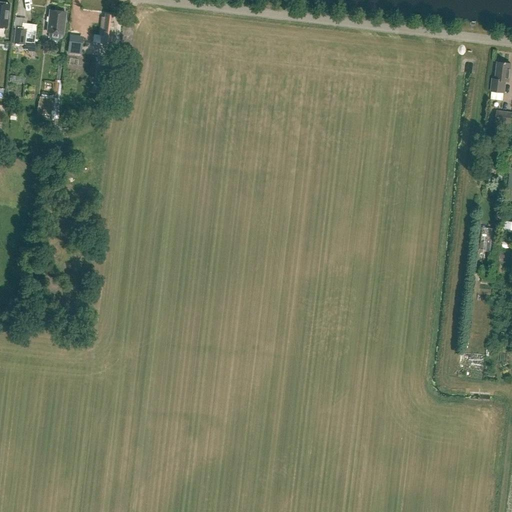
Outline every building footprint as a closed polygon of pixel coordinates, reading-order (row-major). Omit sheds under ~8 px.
[(0,27),(7,29),(10,4),(0,2),(0,27)] [(65,13),(50,11),(48,32),(49,32),(48,36),(51,40),(57,41),(61,38),(62,34),(63,34),(65,13)] [(103,36),(102,44),(113,45),(116,20),(114,19),(114,15),(105,14),(105,18),(102,18),(99,36),(103,36)] [(14,43),(24,44),(26,29),(16,28),(14,43)] [(511,64),(497,62),(495,79),(493,79),(491,91),(504,93),(505,82),(509,82),(511,64)] [(99,68),(97,84),(107,85),(108,69),(99,68)] [(511,113),(497,111),(495,122),(510,123),(511,113)]
